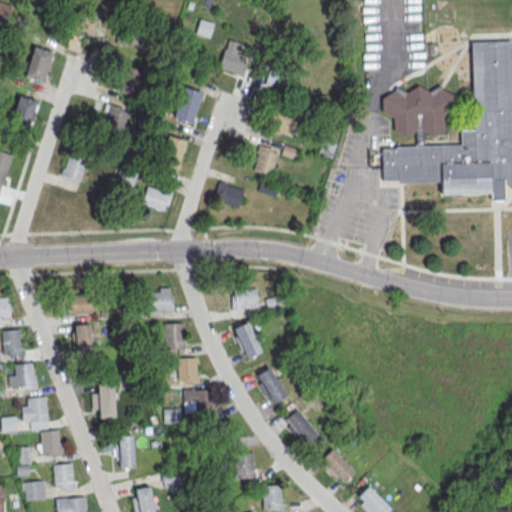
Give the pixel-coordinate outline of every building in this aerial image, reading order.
[(94,32),(94,14),(81,14),(81,32),(94,32)] [(195,33),(208,37),(213,22),(200,18),(195,33)] [(140,48),(146,33),(122,24),(117,40),(140,48)] [(247,56),(235,52),(238,43),(227,39),(218,67),(241,75),(247,56)] [(414,133),(406,138),(392,131),(393,117),(381,112),(381,98),(392,91),(394,86),(406,92),(417,85),(428,91),(438,85),(441,89),(454,95),(454,109),(443,116),(443,129),(431,136),(421,132),(422,145),(460,144),(459,130),(472,129),(470,42),(510,41),(511,105),(511,180),(503,181),(503,198),(489,199),(489,192),(439,194),(439,181),(397,183),(397,179),(381,180),(380,149),(396,148),(396,146),(414,145),(414,133)] [(24,76),(43,82),(52,51),(33,45),(24,76)] [(114,89),(136,94),(141,69),(120,65),(114,89)] [(191,123),(201,93),(183,86),(172,116),(191,123)] [(10,122),(28,127),(36,100),(18,95),(10,122)] [(122,132),(130,111),(108,103),(100,124),(122,132)] [(292,136),(299,115),(275,107),(268,128),(292,136)] [(185,141),(168,134),(157,165),(175,171),(185,141)] [(251,168),(270,175),(278,149),(280,150),(281,145),(273,142),(271,149),(259,145),(251,168)] [(11,154),(0,150),(0,182),(3,184),(11,154)] [(60,174),(78,181),(84,166),(65,159),(60,174)] [(243,188),(218,180),(212,200),(238,207),(243,188)] [(141,205),(166,210),(171,190),(146,185),(141,205)] [(173,311),(173,288),(145,288),(145,311),(173,311)] [(230,309),(257,306),(255,288),(229,290),(230,309)] [(65,294),(65,314),(91,314),(91,294),(65,294)] [(9,296),(0,296),(0,316),(9,316),(9,296)] [(231,328),(243,358),(260,352),(248,321),(231,328)] [(168,322),(168,349),(183,349),(183,322),(168,322)] [(89,323),(73,323),(73,350),(89,350),(89,323)] [(21,353),(19,328),(0,329),(0,333),(1,354),(21,353)] [(177,382),(196,382),(196,356),(177,356),(177,382)] [(9,375),(9,387),(34,387),(34,363),(14,363),(14,375),(9,375)] [(253,376),(271,404),(286,394),(268,367),(253,376)] [(99,418),(113,418),(113,384),(97,384),(97,392),(91,392),(91,410),(99,410),(99,418)] [(183,411),(212,411),(212,388),(183,388),(183,411)] [(45,397),(22,397),(22,428),(45,428),(45,397)] [(179,408),(162,408),(162,421),(179,421),(179,408)] [(281,422),(304,446),(317,432),(294,409),(281,422)] [(40,455),(62,454),(61,429),(38,430),(40,455)] [(114,468),(133,468),(133,435),(114,435),(114,468)] [(14,474),(28,474),(28,447),(14,447),(14,474)] [(353,471),(331,448),(319,460),(341,482),(353,471)] [(237,479),(255,478),(253,451),(236,452),(237,479)] [(54,489),(74,487),(72,462),(51,464),(54,489)] [(180,484),(176,467),(160,471),(163,487),(180,484)] [(22,500),(44,499),(43,480),(20,481),(22,500)] [(281,484),(261,484),(261,509),(281,509),(281,484)] [(367,511),(386,511),(390,508),(367,485),(354,498),(367,511)] [(129,489),(133,511),(154,511),(149,486),(129,489)] [(55,497),(55,511),(87,511),(88,497),(55,497)]
